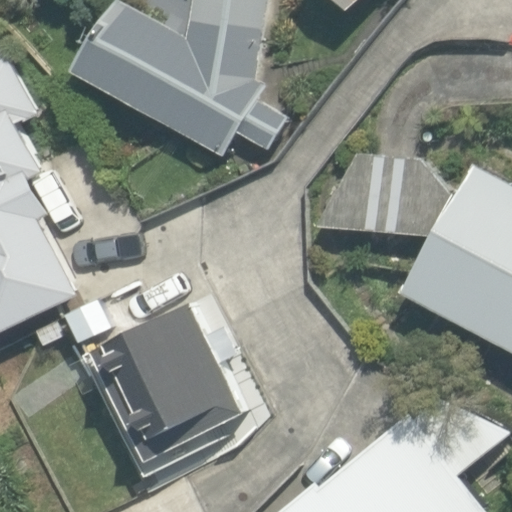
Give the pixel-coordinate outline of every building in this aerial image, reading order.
[(128,0),(88,67),(234,155),(248,131),(277,148),(297,115),(268,97),(277,82),(265,76),(276,0),(200,0),(195,34),(138,0),(128,0)] [(13,358),(141,267),(90,138),(0,32),(0,352),(6,348),(13,358)] [(328,224),(442,234),(462,192),(431,156),(363,149),(328,224)] [(416,287),(511,338),(511,180),(482,164),(448,228),(444,235),(416,287)] [(203,439),(251,414),(192,299),(102,345),(106,354),(97,358),(144,449),(123,459),(135,481),(206,444),(203,439)] [(499,511),(412,426),(326,511),(499,511)]
